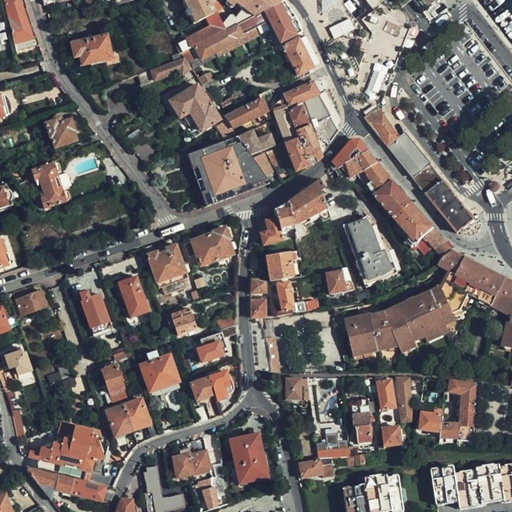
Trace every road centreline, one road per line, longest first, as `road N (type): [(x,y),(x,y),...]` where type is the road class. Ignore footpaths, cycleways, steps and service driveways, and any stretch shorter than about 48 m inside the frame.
road 1 (residential): [(491,203),(399,75),(428,32),(464,10),(511,63)]
road 2 (residential): [(173,229),(60,74),(32,0)]
road 3 (residential): [(111,511),(139,457),(218,424),(255,394)]
road 4 (residential): [(255,394),(246,331),(250,201)]
road 5 (secondary): [(0,291),(173,229)]
road 6 (residential): [(351,124),(465,251)]
road 7 (residential): [(351,124),(293,0)]
road 8 (residential): [(0,395),(11,458),(52,511)]
road 9 (residential): [(299,511),(278,421),(255,394)]
